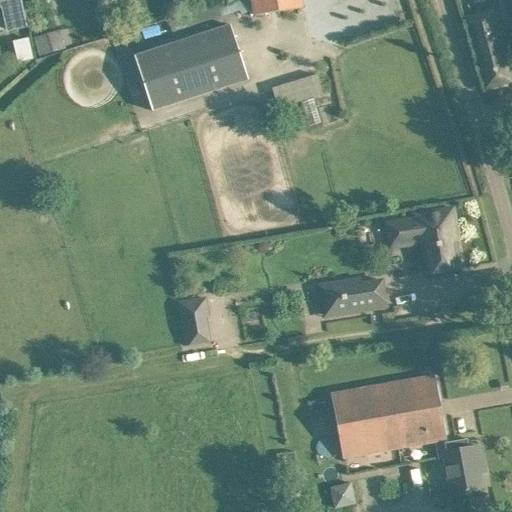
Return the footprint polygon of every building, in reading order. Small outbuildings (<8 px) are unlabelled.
[(0,0),(0,4),(6,30),(25,26),(27,26),(21,0),(0,0)] [(300,0),(251,0),(254,16),(302,8),(300,0)] [(497,0),(481,0),(473,2),(477,15),(466,19),(486,89),(511,82),(494,21),(503,18),(497,0)] [(230,24),(134,55),(152,111),(248,80),(230,24)] [(72,44),(67,27),(33,36),(39,54),(65,47),(64,46),(72,44)] [(28,38),(13,41),(17,62),(33,59),(28,38)] [(308,99),(307,84),(275,85),(275,100),(308,99)] [(458,241),(453,209),(413,215),(413,219),(397,221),(401,246),(420,243),(425,274),(460,268),(455,241),(458,241)] [(327,301),(330,317),(387,308),(382,281),(355,286),(354,280),(318,286),(321,302),(327,301)] [(178,303),(183,333),(208,329),(206,317),(209,317),(206,298),(178,303)] [(433,378),(333,396),(340,437),(344,457),(397,447),(435,441),(444,439),(442,427),(433,378)] [(470,439),(437,446),(439,458),(445,457),(452,495),(482,489),(477,464),(481,463),(478,447),(471,448),(470,439)] [(350,481),(329,486),(334,508),(355,503),(350,481)]
